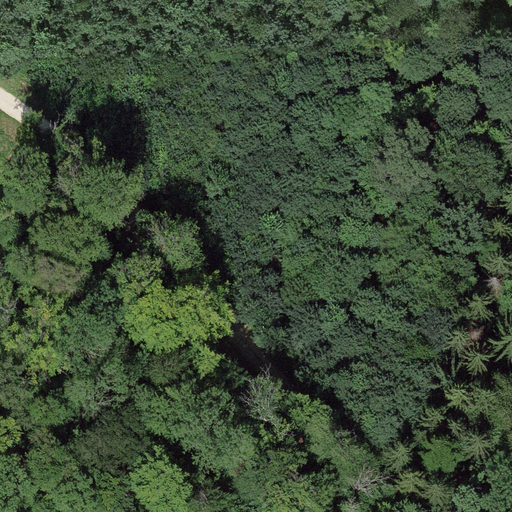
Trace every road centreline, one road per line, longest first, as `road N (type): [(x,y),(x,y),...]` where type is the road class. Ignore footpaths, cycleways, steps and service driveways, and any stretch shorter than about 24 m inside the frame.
road 1 (track): [(0,96),(105,174),(380,511)]
road 2 (track): [(126,511),(77,487),(0,482)]
